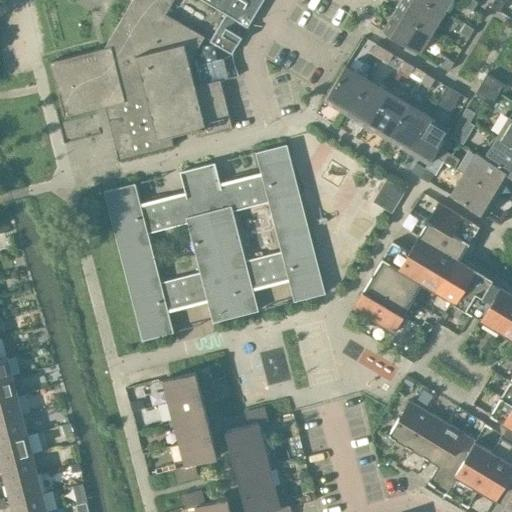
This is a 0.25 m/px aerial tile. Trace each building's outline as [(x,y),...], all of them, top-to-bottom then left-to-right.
[(116,149),(119,160),(174,146),(171,135),(197,129),(199,136),(232,128),(220,79),(195,85),(189,62),(204,36),(192,29),(191,30),(164,14),(171,0),(203,0),(226,13),(210,41),(232,54),(263,0),(132,0),(104,48),(50,62),(64,115),(106,104),(117,149),(116,149)] [(402,0),(397,10),(432,31),(444,10),(427,0),(402,0)] [(427,0),(444,10),(450,0),(427,0)] [(466,0),(464,5),(472,10),(478,1),(475,0),(466,0)] [(493,0),(490,6),(499,11),(504,2),(500,0),(493,0)] [(384,31),(419,52),(432,31),(397,10),(384,31)] [(460,32),(469,37),(474,28),(465,23),(460,32)] [(371,52),(379,57),(385,48),(376,43),(371,52)] [(379,57),(388,62),(393,54),(385,48),(379,57)] [(440,65),(449,70),(454,61),(445,56),(440,65)] [(400,70),(409,75),(414,66),(405,61),(400,70)] [(324,100),(345,113),(367,78),(345,65),(324,100)] [(421,82),(430,87),(435,78),(426,73),(421,82)] [(474,94),(491,104),(504,83),(487,73),(474,94)] [(345,113),(366,125),(387,90),(367,78),(345,113)] [(366,125),(387,138),(408,103),(387,90),(366,125)] [(387,138),(407,150),(428,115),(408,103),(387,138)] [(461,116),(470,121),(475,112),(467,107),(461,116)] [(428,162),(428,163),(433,155),(442,160),(447,151),(439,146),(450,128),(428,115),(407,150),(428,162)] [(456,125),(465,130),(470,121),(461,116),(456,125)] [(496,137),(511,146),(511,117),(509,116),(496,137)] [(511,174),(510,174),(511,175),(511,146),(496,137),(484,157),(484,158),(511,174)] [(207,297),(213,321),(258,310),(252,286),(290,276),(296,299),(294,300),(294,301),(325,293),(325,292),(322,292),(285,145),(287,145),(287,144),(256,152),(256,153),(258,152),(264,175),(221,186),(215,162),(180,171),(186,195),(139,207),(133,184),(135,184),(135,183),(104,191),(104,192),(106,191),(144,338),(142,339),(142,340),(173,332),(173,331),(171,331),(165,308),(207,297)] [(463,173),(498,194),(510,174),(511,174),(484,158),(484,157),(476,152),(463,173)] [(420,176),(429,182),(434,173),(436,175),(444,161),(442,160),(433,155),(428,163),(428,162),(425,167),(425,168),(420,176)] [(411,171),(420,176),(425,168),(425,167),(416,162),(411,171)] [(450,194),(485,216),(498,194),(463,173),(450,194)] [(375,200),(391,210),(402,191),(386,181),(375,200)] [(492,278),(459,259),(479,226),(439,201),(409,251),(393,241),(352,309),(392,333),(422,283),(471,313),(492,278)] [(511,290),(501,284),(480,318),(511,337),(511,377),(490,414),(511,427),(511,290)] [(0,378),(12,376),(7,356),(0,357),(0,378)] [(164,384),(168,401),(201,393),(195,371),(163,380),(159,381),(160,385),(164,384)] [(0,378),(0,399),(17,395),(12,376),(0,378)] [(213,380),(215,390),(228,386),(225,377),(213,380)] [(215,390),(218,399),(230,396),(228,386),(215,390)] [(169,420),(170,424),(207,414),(201,393),(168,401),(173,419),(169,420)] [(0,399),(0,420),(22,414),(17,395),(0,399)] [(428,480),(468,505),(478,488),(495,498),(511,469),(511,438),(485,422),(475,439),(409,399),(388,434),(438,464),(428,480)] [(255,409),(258,422),(268,419),(265,407),(255,409)] [(248,424),(258,422),(255,409),(245,412),(248,424)] [(0,420),(0,440),(27,434),(22,414),(0,420)] [(175,426),(179,443),(212,435),(207,414),(170,424),(170,427),(175,426)] [(231,452),(264,444),(258,422),(248,424),(226,430),(231,452)] [(0,440),(0,460),(0,462),(32,453),(27,434),(0,440)] [(179,443),(185,465),(195,463),(217,457),(212,435),(179,443)] [(237,473),(273,463),(272,460),(268,461),(264,444),(231,452),(237,473)] [(0,462),(5,481),(37,473),(32,453),(0,462)] [(185,465),(188,477),(198,475),(195,463),(185,465)] [(242,494),(274,485),(270,468),(274,467),(273,463),(237,473),(242,494)] [(175,467),(178,480),(188,477),(185,465),(175,467)] [(5,481),(10,500),(42,492),(37,473),(5,481)] [(246,511),(261,511),(270,510),(280,507),(274,485),(242,494),(246,511)] [(192,493),(195,505),(205,503),(202,490),(192,493)] [(10,500),(13,511),(44,511),(47,511),(42,492),(10,500)] [(186,508),(195,505),(192,493),(182,495),(186,508)] [(195,505),(196,511),(231,511),(228,497),(205,503),(195,505)]
